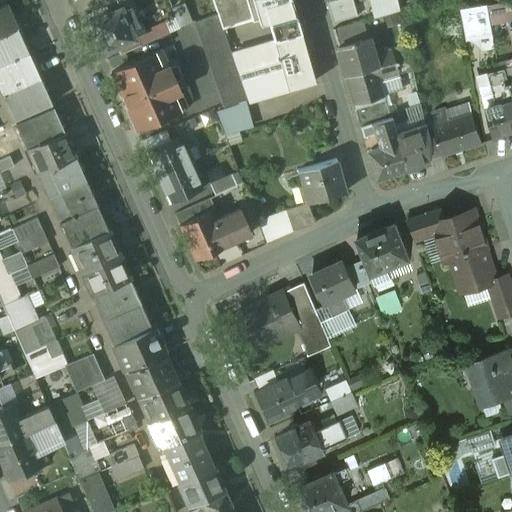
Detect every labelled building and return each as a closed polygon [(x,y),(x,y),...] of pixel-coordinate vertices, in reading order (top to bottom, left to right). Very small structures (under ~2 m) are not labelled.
[(246,0),(211,0),(216,14),(222,29),(253,19),(246,0)] [(289,0),(251,0),(259,24),(294,14),(289,0)] [(351,0),(330,0),(325,2),(331,23),(356,16),(351,0)] [(369,0),(373,16),(397,8),(394,0),(369,0)] [(4,3),(0,5),(0,35),(16,28),(5,3),(4,3)] [(175,26),(192,19),(186,3),(168,10),(175,26)] [(121,9),(89,23),(102,51),(134,37),(129,28),(137,24),(130,7),(122,11),(121,9)] [(222,29),(216,14),(194,22),(224,109),(247,101),(230,53),(222,29)] [(16,28),(0,35),(0,64),(27,53),(16,28)] [(502,29),(493,30),(495,44),(504,42),(502,29)] [(354,30),(333,36),(337,47),(357,41),(354,30)] [(299,33),(230,53),(247,101),(314,82),(299,33)] [(481,33),(473,35),(476,50),(484,49),(481,33)] [(357,41),(337,47),(345,75),(375,67),(371,54),(366,38),(357,41)] [(404,45),(389,49),(393,62),(407,58),(404,45)] [(389,49),(371,54),(375,67),(393,62),(389,49)] [(27,53),(0,64),(0,92),(1,94),(38,78),(27,53)] [(153,54),(111,73),(136,129),(178,111),(171,95),(179,92),(167,66),(160,69),(153,54)] [(407,58),(393,62),(397,74),(410,70),(407,58)] [(393,62),(375,67),(378,79),(397,74),(393,62)] [(375,67),(345,75),(353,105),(383,96),(378,79),(375,67)] [(511,96),(504,69),(480,76),(478,79),(485,109),(511,100),(511,96)] [(38,78),(1,94),(12,121),(49,105),(38,78)] [(384,100),(354,109),(358,124),(388,114),(384,100)] [(511,100),(485,109),(494,139),(511,133),(511,100)] [(51,107),(26,119),(37,143),(62,132),(51,107)] [(445,107),(429,112),(432,126),(448,120),(445,107)] [(448,120),(432,126),(443,157),(482,143),(471,112),(448,120)] [(395,135),(390,118),(376,123),(379,132),(384,145),(397,141),(395,135)] [(37,143),(26,119),(14,124),(25,148),(37,143)] [(376,123),(366,126),(369,135),(379,132),(376,123)] [(423,126),(395,135),(397,141),(404,170),(432,161),(423,126)] [(62,132),(37,143),(48,168),(73,157),(62,132)] [(178,137),(146,151),(157,178),(190,163),(178,137)] [(384,145),(367,151),(375,179),(404,170),(397,141),(384,145)] [(48,168),(37,143),(25,148),(25,149),(36,173),(48,168)] [(0,158),(0,170),(1,172),(17,166),(12,154),(0,158)] [(48,168),(36,173),(47,198),(59,192),(84,181),(73,157),(48,168)] [(336,159),(296,170),(296,171),(305,203),(306,203),(345,192),(340,173),(337,174),(333,161),(336,160),(336,159)] [(190,163),(157,178),(169,204),(201,190),(190,163)] [(84,181),(59,192),(70,217),(95,206),(84,181)] [(70,217),(59,192),(47,198),(58,222),(70,217)] [(305,203),(284,210),(285,211),(291,231),(292,232),(314,224),(306,203),(305,203)] [(70,217),(58,222),(69,247),(106,230),(95,206),(70,217)] [(194,206),(176,214),(180,224),(199,216),(194,206)] [(440,209),(408,219),(415,242),(437,234),(447,231),(444,220),(440,209)] [(180,224),(179,225),(194,260),(226,246),(226,244),(233,241),(223,217),(214,221),(210,211),(199,216),(180,224)] [(285,211),(258,221),(265,240),(291,231),(285,211)] [(466,213),(444,220),(447,231),(437,234),(446,261),(452,259),(485,248),(486,248),(477,218),(466,213)] [(410,262),(396,224),(357,239),(372,275),(388,269),(410,262)] [(106,230),(69,247),(80,272),(92,266),(117,255),(106,230)] [(0,248),(0,277),(7,274),(25,266),(15,242),(0,248)] [(485,248),(452,259),(463,292),(488,283),(496,281),(496,279),(485,248)] [(117,255),(92,266),(103,290),(128,279),(117,255)] [(344,261),(312,276),(325,304),(357,289),(344,261)] [(92,266),(81,271),(92,295),(103,290),(92,266)] [(388,269),(372,275),(377,288),(393,281),(388,269)] [(17,300),(7,274),(0,277),(0,299),(0,300),(3,306),(17,300)] [(511,280),(510,275),(496,279),(496,281),(488,283),(499,317),(511,312),(511,280)] [(128,279),(103,290),(114,314),(140,303),(128,279)] [(319,316),(304,283),(285,292),(300,325),(319,316)] [(32,307),(45,302),(39,289),(26,294),(32,307)] [(114,314),(103,290),(92,295),(103,319),(114,314)] [(284,290),(235,313),(252,350),(301,327),(300,325),(285,292),(284,290)] [(380,291),(369,295),(373,306),(385,301),(380,291)] [(17,300),(3,306),(13,329),(21,326),(18,318),(32,311),(26,296),(17,300)] [(140,303),(114,314),(125,339),(151,328),(140,303)] [(114,314),(103,319),(114,344),(125,339),(114,314)] [(34,350),(24,325),(21,326),(13,329),(24,354),(34,350)] [(125,339),(114,344),(125,369),(162,353),(152,328),(151,328),(125,339)] [(34,350),(24,354),(34,378),(45,373),(34,350)] [(511,364),(507,350),(470,363),(471,364),(474,363),(483,388),(479,389),(485,405),(505,398),(510,414),(511,413),(511,364)] [(163,356),(138,367),(149,393),(175,382),(163,356)] [(73,362),(64,366),(75,392),(85,388),(73,362)] [(149,393),(138,367),(127,372),(138,398),(149,393)] [(316,371),(288,384),(297,403),(325,391),(316,371)] [(272,372),(254,380),(259,389),(276,382),(272,372)] [(259,389),(252,392),(265,420),(298,405),(288,384),(286,377),(276,382),(259,389)] [(348,381),(327,390),(332,402),(332,401),(353,392),(348,381)] [(175,382),(149,393),(160,417),(185,406),(175,382)] [(353,392),(332,401),(337,412),(342,409),(343,412),(358,405),(353,392)] [(149,393),(138,398),(148,422),(160,417),(149,393)] [(60,401),(46,407),(47,408),(53,421),(57,432),(72,426),(60,401)] [(12,405),(0,410),(0,446),(24,435),(30,432),(24,418),(19,421),(12,405)] [(185,406),(160,417),(171,441),(196,431),(185,406)] [(47,408),(24,418),(30,432),(53,421),(47,408)] [(171,441),(160,417),(148,422),(159,446),(160,446),(171,441)] [(30,432),(24,435),(33,453),(54,444),(61,440),(57,432),(53,421),(30,432)] [(72,426),(57,432),(61,440),(68,456),(81,451),(73,433),(85,427),(83,421),(72,426)] [(312,421),(273,439),(288,471),(326,454),(324,450),(316,432),(312,421)] [(340,421),(316,432),(324,450),(349,439),(340,421)] [(171,441),(160,446),(177,483),(212,468),(213,467),(196,431),(171,441)] [(24,435),(0,446),(0,464),(7,480),(20,474),(22,479),(40,471),(33,453),(24,435)] [(137,443),(104,454),(113,480),(145,469),(137,443)] [(81,451),(68,456),(75,473),(79,481),(98,472),(92,459),(93,458),(89,448),(81,451)] [(491,453),(478,457),(484,479),(497,475),(491,453)] [(375,483),(391,478),(386,463),(370,469),(375,483)] [(212,468),(188,478),(195,495),(199,503),(223,492),(212,468)] [(334,472),(296,490),(305,511),(340,511),(350,508),(334,472)] [(177,483),(176,483),(183,500),(195,495),(188,478),(177,483)] [(385,489),(357,501),(362,511),(364,511),(390,500),(385,489)] [(232,511),(223,492),(199,503),(201,508),(202,511),(232,511)] [(104,495),(90,501),(94,511),(106,511),(110,510),(104,495)] [(61,511),(56,499),(26,511),(61,511)]
